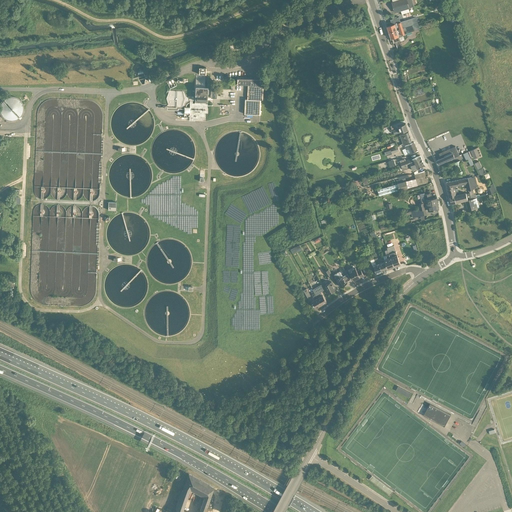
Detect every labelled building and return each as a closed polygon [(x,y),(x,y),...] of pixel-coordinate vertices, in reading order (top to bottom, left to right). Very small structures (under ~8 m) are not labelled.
[(411,0),(401,0),(392,3),(395,12),(414,7),(413,5),(412,0),(411,0)] [(447,7),(447,6),(440,8),(442,15),(449,13),(449,12),(451,11),(449,6),(447,7)] [(389,33),(418,23),(416,17),(399,23),(397,17),(391,19),(392,21),(386,23),(389,33)] [(418,23),(389,33),(391,38),(392,38),(393,42),(400,40),(399,37),(400,36),(406,33),(420,28),(418,23)] [(262,84),(262,83),(261,83),(261,79),(238,78),(237,85),(248,85),(248,99),(245,99),(245,114),(260,115),(261,100),(263,100),(264,84),(262,84)] [(195,87),(195,101),(207,101),(208,87),(195,87)] [(394,134),(408,130),(406,123),(398,126),(399,128),(393,130),(394,134)] [(403,144),(412,141),(409,132),(400,135),(403,144)] [(418,150),(414,142),(405,146),(407,149),(410,148),(412,152),(418,150)] [(436,160),(438,165),(459,156),(455,147),(450,149),(451,150),(443,153),(443,152),(439,154),(441,158),(436,160)] [(480,156),(477,148),(470,150),(471,151),(468,151),(470,157),(473,156),(474,159),(480,156)] [(411,166),(423,160),(420,155),(412,159),(412,158),(406,160),(405,159),(397,162),(399,168),(402,167),(403,168),(411,166)] [(423,160),(411,166),(413,171),(425,165),(423,160)] [(482,168),(481,165),(479,161),(475,164),(481,176),(486,173),(483,167),(482,168)] [(426,176),(425,172),(415,175),(416,179),(406,181),(397,183),(397,184),(377,189),(379,196),(428,183),(427,179),(428,179),(427,176),(426,176)] [(455,188),(463,187),(467,186),(468,190),(477,188),(475,178),(472,179),(472,177),(446,182),(448,189),(455,188)] [(456,202),(454,196),(459,195),(458,191),(456,192),(455,188),(448,189),(451,204),(456,202)] [(420,207),(428,205),(428,206),(438,203),(437,198),(431,199),(430,194),(426,195),(425,193),(420,194),(422,203),(419,204),(420,207)] [(468,200),(466,194),(459,195),(454,196),(456,202),(466,200),(468,208),(468,210),(478,208),(476,203),(478,203),(477,198),(471,200),(468,200)] [(428,205),(420,207),(420,209),(411,211),(413,218),(420,216),(421,221),(425,220),(424,215),(427,215),(425,209),(428,209),(429,211),(439,209),(438,203),(428,206),(428,205)] [(387,248),(388,250),(394,267),(401,264),(396,252),(395,252),(393,246),(387,248)] [(394,267),(388,250),(384,251),(387,258),(384,259),(388,269),(394,267)] [(382,271),(378,259),(377,257),(377,258),(375,253),(373,254),(374,259),(370,260),(372,266),(371,267),(373,273),(376,272),(377,273),(382,271)] [(388,269),(384,259),(384,260),(384,259),(383,259),(382,257),(378,259),(382,271),(388,269)] [(349,273),(350,272),(354,280),(360,277),(360,276),(363,275),(360,269),(357,270),(356,268),(354,265),(347,269),(349,273)] [(343,277),(340,272),(334,275),(341,287),(346,284),(345,282),(347,281),(347,282),(351,280),(348,274),(343,277)] [(310,285),(315,293),(321,305),(327,302),(321,291),(324,289),(318,279),(310,285)] [(331,282),(325,286),(329,293),(335,290),(333,286),(333,285),(331,282)] [(321,305),(315,293),(312,294),(313,297),(311,298),(313,301),(312,301),(316,308),(321,305)] [(398,386),(396,391),(409,398),(411,393),(398,386)] [(430,404),(427,408),(423,404),(422,404),(420,408),(417,412),(425,416),(442,425),(443,426),(445,423),(449,414),(451,415),(451,414),(430,403),(430,404)] [(177,508),(175,511),(181,511),(190,489),(204,497),(199,511),(205,511),(213,487),(189,474),(183,490),(182,489),(176,507),(177,508)]
